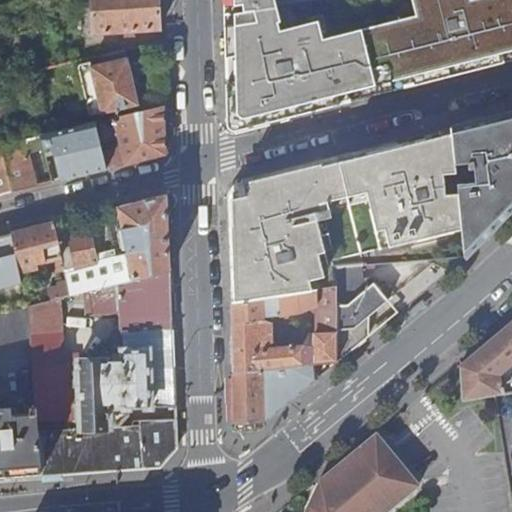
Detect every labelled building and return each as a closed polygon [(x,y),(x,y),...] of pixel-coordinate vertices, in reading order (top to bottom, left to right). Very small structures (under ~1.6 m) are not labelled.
[(159,11),(158,0),(90,0),(92,34),(160,29),(159,11)] [(228,3),(229,13),(234,13),(233,0),(223,0),(223,3),(228,3)] [(233,0),(234,13),(229,13),(224,13),(224,25),(225,84),(226,118),(231,117),(237,115),(239,122),(233,123),(234,129),(288,115),(351,100),(349,90),(402,77),(411,75),(414,84),(440,77),(437,67),(448,64),(450,75),(504,61),(502,52),(511,49),(511,0),(411,0),(416,15),(323,38),(318,20),(281,29),(276,6),(314,0),(233,0)] [(161,58),(161,43),(89,59),(92,73),(94,82),(97,94),(88,97),(85,100),(88,113),(91,114),(100,112),(101,113),(138,105),(130,67),(161,58)] [(511,49),(502,52),(504,61),(511,59),(511,49)] [(92,73),(89,59),(77,62),(80,75),(92,73)] [(437,67),(440,77),(450,75),(448,64),(437,67)] [(94,82),(92,73),(80,75),(82,85),(94,82)] [(411,75),(402,77),(404,86),(414,84),(411,75)] [(43,148),(51,146),(60,180),(166,153),(164,126),(164,108),(40,136),(43,148)] [(452,128),(450,129),(451,134),(460,229),(462,258),(511,207),(511,113),(474,123),(476,129),(454,135),(452,128)] [(288,115),(234,129),(235,132),(289,119),(288,115)] [(474,123),(452,128),(454,135),(476,129),(474,123)] [(410,150),(409,145),(409,143),(396,146),(395,143),(236,183),(226,196),(226,212),(229,269),(229,288),(234,288),(238,303),(333,289),(332,268),(361,266),(360,255),(460,229),(451,134),(425,140),(425,142),(426,148),(410,150)] [(43,148),(40,136),(0,145),(0,195),(36,186),(28,153),(43,149),(42,148),(43,148)] [(425,142),(409,145),(410,150),(426,148),(425,142)] [(119,283),(170,270),(168,232),(167,194),(116,207),(126,252),(96,260),(90,234),(67,239),(70,250),(60,253),(64,269),(66,280),(69,295),(69,296),(119,283)] [(103,221),(101,211),(63,220),(66,234),(99,226),(103,221)] [(64,269),(60,253),(54,223),(10,234),(12,243),(18,273),(53,264),(56,271),(64,269)] [(0,287),(20,282),(18,273),(12,243),(10,234),(0,236),(0,287)] [(334,364),(368,337),(368,317),(388,302),(373,283),(371,277),(363,277),(362,271),(361,266),(332,268),(333,289),(334,364)] [(172,312),(170,270),(119,283),(119,291),(115,291),(115,302),(120,302),(121,314),(172,312)] [(60,297),(69,295),(66,280),(56,282),(58,286),(48,289),(51,299),(60,297)] [(238,303),(234,288),(229,288),(229,304),(238,303)] [(261,370),(314,365),(334,364),(333,289),(238,303),(229,304),(230,315),(232,374),(261,370)] [(63,333),(60,297),(51,299),(29,305),(31,334),(63,333)] [(368,337),(397,313),(388,302),(368,317),(368,337)] [(0,343),(31,335),(31,334),(29,305),(26,306),(0,312),(0,343)] [(173,329),(172,312),(121,314),(121,331),(173,329)] [(511,319),(456,365),(459,402),(493,396),(496,396),(500,395),(497,377),(511,364),(511,319)] [(175,376),(173,329),(121,331),(122,354),(112,354),(112,362),(107,362),(106,359),(77,361),(78,370),(73,371),(73,387),(79,388),(79,404),(74,404),(74,420),(80,420),(80,429),(39,432),(42,477),(160,468),(178,449),(177,421),(134,421),(132,424),(133,426),(109,427),(109,424),(117,424),(127,414),(127,408),(176,406),(175,376)] [(65,362),(63,333),(31,334),(31,335),(34,364),(65,362)] [(261,370),(262,420),(314,379),(314,365),(261,370)] [(262,420),(261,370),(232,374),(233,423),(262,420)] [(0,480),(42,477),(39,432),(37,408),(29,409),(30,414),(18,415),(17,408),(0,409),(0,480)] [(385,511),(416,485),(374,433),(317,479),(303,511),(385,511)]
